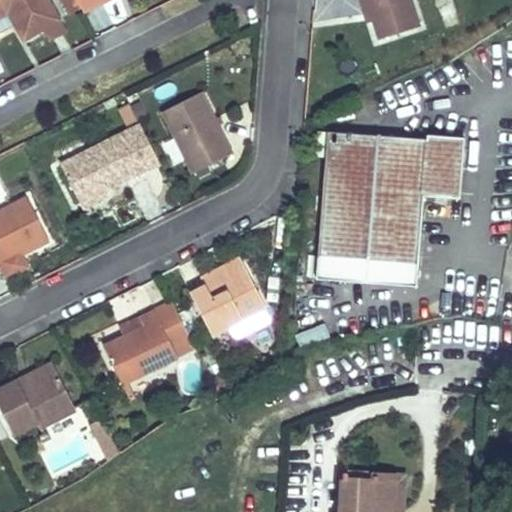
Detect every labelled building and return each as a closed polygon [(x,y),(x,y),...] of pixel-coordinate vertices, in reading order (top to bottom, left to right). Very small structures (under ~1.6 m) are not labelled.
[(57,20),(46,0),(0,0),(0,35),(17,26),(24,39),(57,20)] [(80,8),(76,0),(67,0),(62,3),(68,14),(80,8)] [(76,0),(80,8),(83,13),(102,3),(101,0),(76,0)] [(373,21),(365,0),(359,0),(366,23),(367,22),(373,21)] [(420,27),(411,0),(365,0),(373,21),(379,40),(420,27)] [(232,155),(202,94),(163,112),(177,141),(184,156),(193,174),(232,155)] [(104,191),(159,163),(140,126),(61,165),(82,209),(107,197),(104,191)] [(466,138),(427,135),(427,141),(317,131),(315,157),(326,158),(318,259),(316,277),(416,286),(417,286),(418,268),(423,195),(460,199),(466,138)] [(184,156),(177,141),(170,144),(177,159),(178,158),(184,156)] [(50,241),(29,200),(0,213),(0,266),(1,266),(0,262),(0,260),(19,251),(21,256),(50,241)] [(206,287),(245,267),(244,266),(241,259),(241,258),(202,277),(202,278),(205,286),(206,287)] [(265,310),(245,267),(206,287),(191,294),(211,336),(265,310)] [(122,384),(194,349),(172,304),(140,319),(144,328),(126,336),(103,347),(122,384)] [(144,328),(140,319),(122,328),(122,329),(126,335),(126,336),(144,328)] [(53,372),(50,366),(44,369),(17,382),(21,390),(54,374),(53,372)] [(76,411),(58,372),(54,374),(21,390),(17,382),(0,390),(0,408),(13,435),(37,423),(39,429),(76,411)] [(105,424),(92,429),(106,462),(119,456),(105,424)] [(350,470),(343,470),(340,511),(346,511),(349,477),(350,470)] [(350,470),(349,477),(379,478),(380,472),(350,470)] [(400,474),(380,472),(379,478),(349,477),(346,511),(389,511),(390,507),(398,508),(400,474)] [(407,511),(410,474),(400,474),(398,508),(390,507),(389,511),(407,511)]
